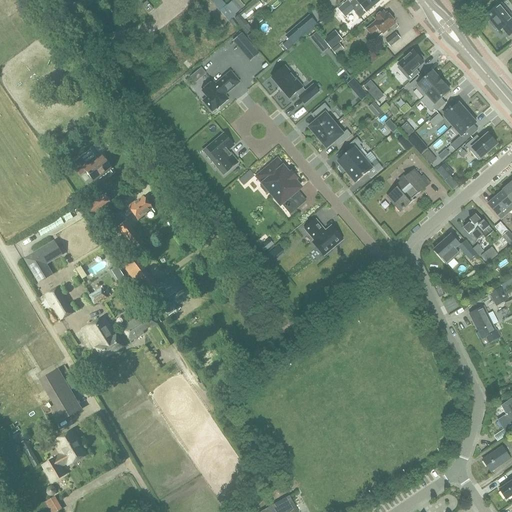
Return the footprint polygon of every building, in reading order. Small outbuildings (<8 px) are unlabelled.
[(362,16),(366,12),(380,0),(355,0),(351,4),(362,16)] [(154,9),(147,1),(142,5),(149,13),(154,9)] [(235,1),(229,6),(235,14),(241,9),(235,1)] [(348,1),(338,9),(344,16),(354,7),(348,1)] [(511,16),(501,4),(486,16),(490,21),(489,22),(495,30),(497,29),(499,31),(507,24),(511,30),(511,16)] [(229,14),(223,7),(219,10),(225,17),(229,14)] [(367,29),(371,34),(378,28),(382,34),(396,23),(388,13),(386,15),(383,11),(375,18),(377,21),(367,29)] [(237,16),(235,18),(239,23),(243,27),(244,26),(245,25),(247,23),(244,19),(240,14),(237,16)] [(294,45),(318,24),(310,15),(286,36),(294,45)] [(78,18),(73,22),(81,33),(87,29),(78,18)] [(335,31),(324,40),(331,48),(342,39),(335,31)] [(396,32),(386,41),(391,47),(401,38),(396,32)] [(311,38),(315,43),(322,38),(317,33),(311,38)] [(239,48),(248,40),(242,34),(233,41),(239,48)] [(336,55),(344,49),(339,43),(332,49),(336,55)] [(415,52),(413,49),(397,64),(399,66),(397,67),(409,82),(419,73),(416,70),(425,62),(423,60),(425,59),(417,50),(415,52)] [(305,104),(319,91),(313,85),(305,91),(302,88),(303,87),(286,66),(272,78),(289,98),(296,92),(300,96),(299,97),(305,104)] [(196,72),(200,78),(206,73),(201,67),(196,72)] [(240,82),(231,71),(216,84),(213,81),(202,91),(207,97),(203,101),(212,112),(217,108),(218,109),(229,99),(224,93),(226,91),(227,93),(240,82)] [(416,88),(424,97),(427,95),(442,81),(438,77),(433,72),(425,79),(421,75),(409,85),(414,90),(416,88)] [(353,78),(346,84),(352,90),(358,84),(353,78)] [(366,90),(369,93),(372,90),(375,87),(373,84),(370,81),(367,84),(363,87),(366,90)] [(442,81),(427,95),(434,104),(432,106),(436,111),(445,103),(441,98),(450,91),(445,85),(442,81)] [(399,98),(408,109),(414,104),(405,94),(399,98)] [(385,114),(389,111),(387,109),(390,107),(386,103),(380,108),(385,114)] [(330,110),(325,104),(313,113),(319,119),(309,127),(318,137),(336,122),(328,113),(330,110)] [(460,104),(444,117),(453,127),(468,113),(460,104)] [(378,107),(372,112),(376,117),(382,112),(378,107)] [(410,110),(408,112),(410,114),(404,120),(413,127),(420,119),(410,110)] [(468,113),(453,127),(461,136),(476,123),(468,113)] [(443,118),(439,114),(429,122),(433,127),(443,118)] [(344,132),(336,122),(318,137),(327,148),(336,140),(341,146),(353,137),(347,130),(344,132)] [(415,133),(407,140),(420,154),(427,148),(415,133)] [(224,134),(207,148),(220,163),(216,166),(223,174),(237,161),(230,153),(227,156),(224,153),(234,145),(224,134)] [(479,142),(475,137),(466,145),(479,161),(497,144),(488,134),(479,142)] [(348,154),(339,161),(347,172),(365,157),(357,147),(359,145),(354,138),(342,148),(348,154)] [(409,142),(403,147),(407,151),(413,146),(409,142)] [(426,161),(432,155),(427,149),(421,155),(426,161)] [(61,167),(71,159),(65,152),(55,160),(61,167)] [(99,175),(101,176),(110,169),(100,155),(96,159),(90,152),(73,165),(81,175),(86,171),(88,174),(87,175),(88,176),(89,176),(92,180),(99,175)] [(442,160),(446,156),(443,152),(438,156),(442,160)] [(365,157),(347,172),(356,182),(365,175),(370,181),(382,171),(376,164),(373,167),(365,157)] [(291,173),(279,158),(259,175),(265,182),(260,186),(266,193),(271,189),(282,202),(288,197),(293,203),(303,194),(299,188),(302,186),(296,178),(298,176),(294,171),(291,173)] [(449,169),(445,164),(441,167),(437,170),(441,175),(446,180),(450,177),(453,174),(449,169)] [(397,189),(387,197),(400,212),(411,203),(414,200),(412,199),(424,188),(430,183),(422,175),(420,177),(414,170),(405,177),(403,176),(398,180),(400,182),(395,186),(397,189)] [(249,181),(244,175),(239,180),(244,185),(249,181)] [(503,211),(511,203),(511,182),(488,204),(501,219),(506,215),(503,211)] [(138,221),(146,215),(145,213),(152,209),(144,198),(136,205),(135,203),(129,208),(138,221)] [(93,217),(103,209),(97,201),(87,209),(93,217)] [(472,234),(477,241),(483,236),(485,238),(494,231),(484,220),(482,223),(480,221),(481,221),(476,214),(470,220),(472,222),(470,224),(470,223),(463,228),(469,234),(471,232),(473,234),(472,234)] [(323,228),(316,220),(305,229),(315,240),(313,242),(324,255),(343,239),(332,226),(325,232),(322,229),(323,228)] [(117,229),(134,251),(144,243),(127,221),(117,229)] [(511,234),(508,231),(502,236),(511,247),(511,245),(511,234)] [(451,235),(435,250),(447,264),(459,253),(453,247),(457,243),(451,235)] [(27,246),(41,241),(39,236),(25,242),(27,246)] [(269,240),(260,247),(264,252),(273,245),(269,240)] [(474,249),(466,240),(458,247),(470,260),(478,253),(474,249)] [(26,260),(39,282),(51,275),(44,264),(61,255),(54,243),(26,260)] [(284,252),(278,245),(267,255),(273,262),(284,252)] [(481,255),(482,256),(487,263),(498,254),(492,247),(486,252),(481,255)] [(122,253),(116,257),(126,269),(138,260),(128,248),(122,253)] [(97,273),(110,265),(105,255),(91,263),(97,273)] [(175,277),(173,274),(151,289),(169,314),(178,308),(170,297),(183,288),(175,277)] [(61,321),(75,313),(59,287),(44,296),(61,321)] [(489,293),(496,306),(509,299),(502,287),(489,293)] [(107,298),(102,289),(90,296),(89,297),(94,306),(107,298)] [(489,342),(500,337),(497,331),(496,331),(484,307),(470,314),(482,339),(486,337),(489,342)] [(121,328),(131,343),(145,334),(144,333),(150,328),(152,330),(159,326),(149,310),(140,316),(141,318),(136,321),(134,319),(121,328)] [(104,317),(83,330),(103,361),(123,348),(104,317)] [(299,371),(266,397),(276,409),(279,407),(287,416),(281,421),(293,437),(299,432),(306,442),(303,445),(312,457),(321,451),(322,454),(331,447),(329,444),(345,432),(336,419),(332,422),(322,409),(325,407),(318,398),(315,400),(305,387),(309,384),(299,371)] [(58,372),(43,380),(67,420),(81,411),(58,372)] [(511,399),(502,407),(506,415),(498,421),(508,434),(511,431),(511,399)] [(51,421),(48,416),(42,420),(45,425),(51,421)] [(59,468),(66,464),(68,467),(87,456),(73,432),(54,443),(62,457),(55,461),(55,460),(43,467),(53,483),(64,476),(59,468)] [(502,447),(483,460),(491,472),(510,458),(502,447)] [(511,477),(503,484),(504,486),(500,489),(506,499),(511,495),(511,477)] [(298,511),(289,496),(263,511),(260,511),(298,511)] [(58,511),(62,510),(55,497),(43,504),(48,511),(58,511)]
